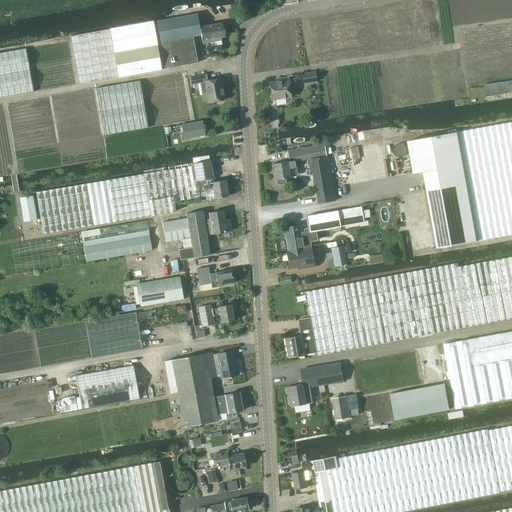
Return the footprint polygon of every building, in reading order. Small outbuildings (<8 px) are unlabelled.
[(204,44),(222,41),(222,37),(226,36),(223,23),(208,26),(200,28),(198,13),(109,28),(70,36),(78,84),(118,76),(119,77),(197,62),(193,36),(202,35),(204,44)] [(27,47),(0,50),(0,94),(34,89),(27,47)] [(141,78),(148,125),(193,119),(186,72),(141,78)] [(305,84),(318,82),(317,73),(304,75),(305,84)] [(209,101),(210,103),(225,100),(221,79),(209,81),(208,74),(191,77),(192,85),(206,83),(208,94),(204,94),(205,102),(209,101)] [(285,98),(292,97),(290,78),(280,79),(280,82),(269,83),(272,100),(276,100),(277,105),(286,104),(285,98)] [(511,92),(511,79),(484,84),(486,96),(511,92)] [(204,121),(182,125),(184,138),(206,135),(204,121)] [(511,122),(457,132),(477,241),(511,234),(511,122)] [(408,141),(414,174),(424,172),(438,248),(477,241),(457,132),(408,141)] [(294,137),(276,140),(277,146),(295,143),(294,137)] [(324,145),(290,151),(291,161),(296,160),(311,157),(317,194),(318,203),(336,200),(328,155),(326,155),(324,145)] [(389,146),(377,147),(380,171),(392,169),(389,146)] [(193,166),(36,192),(43,234),(176,212),(175,205),(201,200),(200,197),(197,180),(212,178),(213,178),(210,161),(210,160),(193,163),(193,166)] [(290,170),(298,168),(296,160),(291,161),(275,165),(278,181),(279,184),(281,186),(288,184),(287,179),(292,178),(290,170)] [(212,178),(197,180),(200,197),(207,195),(208,199),(229,196),(227,180),(213,183),(212,178)] [(408,250),(433,246),(426,190),(401,194),(408,250)] [(23,222),(37,220),(33,195),(19,197),(23,222)] [(361,207),(338,211),(341,226),(364,222),(361,207)] [(182,239),(183,248),(178,249),(180,260),(210,255),(210,254),(207,234),(213,233),(213,234),(224,232),(232,230),(230,219),(225,220),(224,212),(223,211),(209,213),(210,218),(204,219),(202,210),(186,213),(187,218),(162,222),(166,242),(182,239)] [(337,211),(306,216),(308,228),(309,232),(316,231),(340,226),(337,211)] [(284,229),(289,252),(311,248),(311,246),(307,224),(301,226),(301,225),(284,229)] [(333,248),(336,266),(349,264),(345,245),(333,248)] [(311,248),(289,252),(287,253),(290,270),(315,265),(312,248),(311,248)] [(374,344),(511,318),(511,256),(458,267),(458,263),(346,284),(358,347),(374,344)] [(209,267),(197,269),(200,285),(211,283),(211,281),(217,280),(218,286),(234,283),(232,270),(210,273),(209,267)] [(137,284),(141,306),(184,299),(180,276),(137,284)] [(358,347),(346,284),(306,292),(307,296),(311,318),(317,353),(318,355),(358,347)] [(185,305),(178,306),(179,313),(186,312),(185,305)] [(215,325),(211,305),(198,307),(202,327),(215,325)] [(222,323),(224,323),(234,321),(231,305),(220,307),(220,308),(212,310),(214,316),(222,315),(222,323)] [(136,313),(86,322),(92,358),(142,350),(136,313)] [(301,335),(286,337),(289,357),(317,353),(311,318),(299,320),(301,335)] [(37,329),(0,334),(0,370),(53,363),(50,343),(39,345),(37,329)] [(511,331),(443,344),(456,409),(511,397),(511,331)] [(213,352),(197,355),(203,388),(212,387),(210,378),(238,373),(234,350),(218,353),(218,354),(213,355),(213,352)] [(184,427),(218,421),(216,407),(219,407),(218,396),(214,397),(212,387),(203,388),(197,355),(189,357),(169,360),(164,361),(170,393),(177,391),(184,427)] [(341,363),(321,367),(324,385),(344,382),(341,363)] [(133,365),(76,376),(82,409),(139,399),(133,365)] [(312,403),(310,387),(324,385),(321,367),(301,370),(303,383),(288,386),(292,407),(312,403)] [(450,409),(445,383),(392,394),(396,420),(450,409)] [(239,392),(218,396),(219,407),(227,405),(229,413),(242,411),(239,392)] [(357,393),(349,395),(351,409),(360,407),(357,393)] [(349,395),(348,395),(333,397),(337,418),(351,416),(350,409),(351,409),(349,395)] [(320,506),(320,511),(399,511),(500,492),(511,489),(511,426),(489,431),(488,429),(338,458),(338,455),(312,460),(317,485),(316,485),(320,506)] [(0,433),(0,459),(4,458),(7,454),(9,449),(9,445),(8,440),(5,436),(1,433),(0,433)] [(201,446),(200,438),(192,440),(193,447),(201,446)] [(212,454),(214,467),(228,464),(226,455),(227,455),(226,451),(212,454)] [(227,457),(227,455),(226,455),(228,464),(229,470),(245,467),(243,453),(227,457)] [(297,488),(316,485),(317,485),(312,460),(304,461),(306,471),(294,473),(297,488)] [(169,511),(169,510),(160,461),(135,465),(0,490),(0,511),(169,511)] [(194,481),(193,477),(192,474),(190,472),(187,470),(185,469),(183,469),(180,469),(178,469),(176,471),(174,472),(172,474),(171,476),(170,478),(170,481),(170,483),(171,486),(173,489),(175,491),(177,492),(181,493),(183,493),(186,492),(188,491),(190,490),(191,488),(193,486),(194,484),(194,481)] [(215,469),(207,470),(209,483),(218,481),(215,469)] [(228,480),(229,489),(238,487),(237,478),(228,480)] [(225,490),(224,484),(217,485),(219,492),(225,490)] [(231,502),(224,504),(220,504),(220,505),(212,507),(213,511),(226,509),(226,511),(227,511),(235,511),(249,509),(247,497),(230,500),(231,502)]
